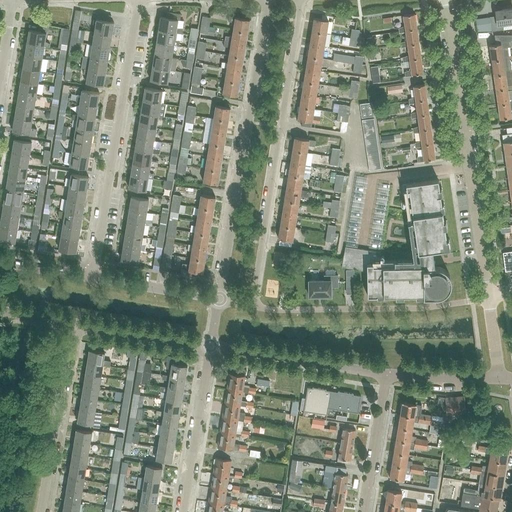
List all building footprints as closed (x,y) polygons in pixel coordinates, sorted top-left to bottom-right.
[(502,24),(511,22),(511,8),(495,11),(496,16),(489,17),(491,31),(503,30),(502,24)] [(158,30),(176,33),(182,34),(182,29),(176,28),(178,20),(180,20),(180,14),(169,12),(168,18),(160,17),(158,30)] [(406,30),(416,28),(414,14),(403,15),(405,26),(399,28),(398,28),(399,33),(406,32),(406,30)] [(234,23),(233,30),(247,33),(249,20),(235,17),(229,16),(228,22),(234,23)] [(201,25),(209,26),(210,18),(203,17),(201,25)] [(312,31),(326,34),(328,21),(314,18),(312,31)] [(94,32),(111,35),(113,22),(96,19),(94,32)] [(208,35),(209,26),(201,25),(200,33),(208,35)] [(350,38),(358,39),(359,28),(351,27),(350,38)] [(408,45),(418,43),(416,28),(406,30),(406,32),(407,41),(401,43),(401,42),(400,43),(401,48),(408,47),(408,45)] [(26,43),(44,46),(46,33),(28,30),(26,43)] [(174,40),(176,33),(158,30),(156,42),(173,45),(179,46),(179,41),(174,40)] [(245,45),(247,33),(233,30),(232,37),(225,36),(224,42),(245,45)] [(324,46),(326,34),(312,31),(310,44),(324,46)] [(109,48),(111,35),(94,32),(92,45),(109,48)] [(502,57),(509,56),(508,47),(511,47),(511,41),(511,40),(511,35),(494,35),(495,45),(489,46),(492,60),(503,59),(502,57)] [(356,46),(358,39),(350,38),(349,45),(356,46)] [(171,58),(173,45),(156,42),(154,55),(171,58)] [(197,50),(205,52),(206,43),(199,42),(197,50)] [(243,58),(245,45),(224,42),(223,46),(230,47),(228,56),(243,58)] [(42,59),(44,46),(26,43),(24,56),(42,59)] [(410,59),(421,58),(418,43),(408,45),(408,47),(409,55),(403,57),(402,57),(403,62),(410,61),(410,59)] [(322,59),(324,46),(310,44),(308,56),(322,59)] [(107,60),(109,48),(92,45),(90,57),(107,60)] [(204,60),(205,52),(197,50),(196,59),(204,60)] [(208,52),(206,61),(218,64),(220,55),(208,52)] [(174,71),(176,59),(171,58),(154,55),(152,67),(169,70),(174,71)] [(353,64),(361,65),(363,56),(355,55),(353,64)] [(40,71),(42,59),(24,56),(22,68),(40,71)] [(221,62),(220,67),(226,68),(241,70),(243,58),(228,56),(227,63),(221,62)] [(320,71),(322,59),(308,56),(306,69),(320,71)] [(504,71),(511,70),(509,56),(502,57),(503,59),(492,60),(494,75),(505,74),(504,71)] [(105,72),(107,60),(90,57),(88,69),(105,72)] [(410,59),(410,61),(411,70),(405,72),(404,72),(405,77),(412,76),(412,74),(423,73),(421,58),(410,59)] [(360,73),(361,65),(353,64),(352,72),(360,73)] [(167,83),(169,70),(152,67),(150,80),(167,83)] [(193,76),(201,77),(203,68),(195,67),(193,76)] [(38,83),(40,71),(22,68),(20,81),(38,83)] [(239,83),(241,70),(226,68),(224,81),(239,83)] [(103,85),(105,72),(88,69),(84,69),(83,74),(87,75),(86,83),(103,85)] [(318,84),(320,71),(306,69),(303,82),(318,84)] [(507,86),(511,85),(511,75),(511,70),(504,71),(505,74),(494,75),(496,90),(507,88),(507,86)] [(201,77),(193,76),(190,93),(202,95),(203,88),(199,87),(201,77)] [(359,81),(351,80),(350,89),(357,91),(359,81)] [(36,96),(38,83),(20,81),(18,93),(36,96)] [(236,96),(239,83),(224,81),(222,94),(236,96)] [(316,97),(318,84),(303,82),(301,94),(316,97)] [(402,92),(401,84),(386,86),(387,94),(402,92)] [(415,101),(427,99),(425,85),(413,86),(415,97),(408,100),(409,104),(416,103),(415,101)] [(509,103),(509,100),(507,92),(511,90),(511,85),(507,86),(507,88),(496,90),(498,104),(509,103)] [(142,100),(160,103),(162,90),(144,88),(142,100)] [(357,91),(350,89),(349,97),(356,98),(357,91)] [(80,103),(97,106),(99,93),(82,90),(80,103)] [(179,106),(185,107),(187,92),(182,91),(179,106)] [(34,108),(36,96),(18,93),(16,105),(34,108)] [(319,97),(316,97),(301,94),(299,107),(313,109),(315,102),(318,103),(319,97)] [(417,115),(429,114),(427,99),(415,101),(416,103),(417,112),(410,114),(411,119),(418,118),(417,115)] [(165,104),(160,103),(142,100),(140,113),(158,116),(163,117),(165,104)] [(500,119),(511,118),(510,110),(511,109),(511,100),(509,100),(509,103),(498,104),(500,119)] [(95,118),(97,106),(80,103),(78,115),(95,118)] [(360,111),(372,109),(371,103),(359,104),(360,111)] [(338,113),(345,115),(347,105),(339,104),(338,113)] [(32,121),(34,108),(16,105),(14,118),(32,121)] [(183,119),(185,107),(179,106),(178,114),(174,113),(174,117),(183,119)] [(187,114),(195,116),(196,107),(188,106),(187,114)] [(213,119),(227,121),(230,108),(215,106),(213,119)] [(321,111),(313,109),(299,107),(297,120),(319,123),(321,111)] [(372,109),(360,111),(361,118),(373,116),(372,109)] [(156,128),(158,116),(140,113),(138,126),(156,128)] [(344,122),(345,115),(338,113),(336,121),(344,122)] [(193,124),(195,116),(187,114),(185,123),(193,124)] [(419,130),(431,129),(429,114),(417,115),(418,118),(419,127),(413,128),(412,128),(413,133),(420,132),(419,130)] [(95,118),(78,115),(72,115),(71,119),(77,120),(75,128),(93,131),(95,118)] [(31,128),(32,121),(14,118),(12,131),(29,134),(29,136),(35,137),(36,129),(31,128)] [(225,134),(227,121),(213,119),(211,132),(225,134)] [(154,141),(156,128),(138,126),(136,138),(154,141)] [(91,143),(93,131),(75,128),(73,140),(91,143)] [(422,145),(433,143),(431,129),(419,130),(420,132),(421,141),(415,143),(415,148),(422,147),(422,145)] [(183,139),(190,141),(192,133),(184,131),(183,139)] [(223,146),(225,134),(211,132),(209,144),(223,146)] [(511,133),(502,135),(505,154),(511,153),(511,133)] [(394,141),(393,134),(381,136),(382,143),(394,141)] [(152,153),(154,141),(136,138),(134,150),(152,153)] [(315,141),(308,140),(294,138),(292,150),(306,153),(307,145),(314,146),(315,141)] [(12,152),(29,155),(31,142),(14,139),(12,152)] [(189,149),(190,141),(183,139),(181,148),(189,149)] [(89,156),(91,143),(73,140),(71,153),(89,156)] [(422,145),(422,147),(423,156),(418,158),(417,157),(417,158),(417,163),(425,162),(424,160),(435,158),(433,143),(422,145)] [(221,159),(223,146),(209,144),(207,157),(221,159)] [(330,157),(338,158),(340,149),(332,148),(330,157)] [(151,161),(152,153),(134,150),(132,163),(150,166),(157,167),(158,162),(151,161)] [(304,165),(306,153),(292,150),(290,163),(304,165)] [(27,168),(29,155),(12,152),(10,165),(27,168)] [(87,169),(89,156),(71,153),(69,166),(87,169)] [(178,165),(186,166),(188,158),(180,156),(178,165)] [(219,172),(221,159),(207,157),(205,169),(219,172)] [(337,165),(338,158),(330,157),(329,165),(337,165)] [(149,173),(150,166),(132,163),(131,175),(148,178),(152,179),(153,174),(149,173)] [(302,178),(304,165),(290,163),(288,176),(302,178)] [(25,180),(27,168),(10,165),(8,177),(25,180)] [(185,175),(186,166),(178,165),(177,173),(185,175)] [(217,184),(219,172),(205,169),(203,182),(217,184)] [(69,187),(86,190),(89,177),(71,174),(69,187)] [(334,183),(342,185),(344,175),(336,174),(334,183)] [(146,191),(148,178),(131,175),(128,188),(146,191)] [(301,190),(302,178),(288,176),(286,188),(301,190)] [(23,192),(25,180),(8,177),(6,189),(23,192)] [(434,266),(432,250),(447,248),(447,247),(444,248),(443,240),(446,240),(444,227),(441,228),(440,222),(444,221),(442,211),(439,212),(438,206),(441,205),(440,196),(437,196),(436,190),(439,190),(438,180),(401,185),(403,198),(410,197),(417,252),(421,252),(423,265),(379,266),(379,261),(380,252),(345,246),(341,267),(366,272),(367,296),(377,296),(377,292),(383,292),(383,295),(396,295),(396,292),(403,292),(403,295),(416,295),(416,291),(423,291),(423,297),(437,297),(436,292),(438,291),(440,291),(442,290),(445,294),(446,293),(447,292),(449,291),(450,290),(450,289),(451,288),(452,286),(452,285),(453,285),(453,283),(453,282),(453,281),(453,279),(453,278),(453,277),(452,276),(452,275),(452,274),(451,273),(450,272),(450,271),(449,270),(448,269),(446,268),(446,267),(444,267),(442,266),(441,265),(439,265),(437,265),(436,265),(434,266)] [(341,192),(342,185),(334,183),(333,191),(341,192)] [(84,202),(86,190),(69,187),(67,200),(84,202)] [(301,190),(286,188),(284,201),(299,203),(300,196),(307,197),(308,191),(301,190)] [(21,205),(23,192),(6,189),(4,202),(21,205)] [(172,203),(180,205),(181,197),(174,195),(172,203)] [(199,208),(213,210),(215,197),(201,195),(199,208)] [(129,210),(147,212),(149,199),(131,197),(129,210)] [(330,209),(338,210),(339,201),(332,199),(330,209)] [(82,215),(84,202),(67,200),(65,212),(82,215)] [(297,216),(299,203),(284,201),(282,214),(297,216)] [(19,217),(21,205),(4,202),(2,214),(19,217)] [(178,213),(180,205),(172,203),(171,212),(178,213)] [(211,223),(213,210),(199,208),(196,221),(211,223)] [(337,217),(338,210),(330,209),(329,216),(337,217)] [(145,220),(147,212),(129,210),(127,222),(145,225),(152,226),(153,221),(145,220)] [(82,215),(65,212),(58,211),(57,217),(64,218),(63,225),(80,227),(82,215)] [(0,227),(17,230),(19,217),(2,214),(0,223),(0,227)] [(295,229),(297,216),(282,214),(280,226),(295,229)] [(168,229),(176,230),(177,222),(169,220),(168,229)] [(209,235),(211,223),(196,221),(194,233),(209,235)] [(143,237),(145,225),(127,222),(125,234),(143,237)] [(326,234),(334,235),(335,226),(327,224),(326,234)] [(78,240),(80,227),(63,225),(61,237),(78,240)] [(293,241),(295,229),(280,226),(278,239),(293,241)] [(0,240),(15,243),(17,230),(0,227),(0,240)] [(174,238),(176,230),(168,229),(166,237),(174,238)] [(207,248),(209,235),(194,233),(192,246),(207,248)] [(141,245),(143,237),(125,234),(123,247),(141,250),(145,250),(146,245),(141,245)] [(333,243),(334,235),(326,234),(325,241),(333,243)] [(76,253),(78,240),(61,237),(59,250),(76,253)] [(207,248),(192,246),(187,245),(187,250),(191,251),(190,258),(204,261),(207,248)] [(164,253),(172,255),(173,247),(165,246),(164,253)] [(139,263),(141,250),(123,247),(121,260),(139,263)] [(511,251),(502,253),(505,274),(511,272),(511,251)] [(170,264),(172,255),(164,253),(162,262),(170,264)] [(202,274),(204,261),(190,258),(189,264),(182,263),(180,273),(187,274),(188,271),(202,274)] [(331,287),(338,287),(337,275),(324,275),(324,280),(309,281),(309,297),(331,296),(331,287)] [(89,350),(87,362),(103,365),(103,364),(110,365),(110,361),(104,360),(105,353),(89,350)] [(150,361),(152,354),(145,352),(143,360),(150,361)] [(186,359),(182,359),(168,356),(166,368),(171,369),(169,376),(185,379),(187,367),(185,366),(186,359)] [(101,377),(103,365),(87,362),(85,374),(101,377)] [(99,389),(101,377),(85,374),(83,386),(99,389)] [(249,387),(243,386),(245,377),(230,374),(227,389),(242,392),(242,391),(248,392),(255,394),(256,389),(249,387)] [(183,391),(185,379),(169,376),(167,388),(183,391)] [(269,387),(270,380),(257,378),(256,385),(269,387)] [(97,401),(99,389),(83,386),(81,398),(97,401)] [(183,391),(167,388),(160,387),(159,391),(167,392),(166,400),(181,403),(183,391)] [(302,398),(300,409),(303,410),(303,411),(315,413),(319,388),(312,387),(312,388),(307,387),(305,398),(302,398)] [(319,388),(315,413),(327,415),(328,408),(327,408),(330,391),(326,390),(326,389),(319,388)] [(241,401),(242,392),(227,389),(225,403),(240,406),(253,408),(254,403),(241,401)] [(330,391),(327,408),(328,408),(342,410),(345,392),(338,391),(337,392),(330,391)] [(345,392),(342,410),(358,413),(361,396),(353,395),(353,394),(345,392)] [(457,396),(459,414),(466,413),(464,396),(457,396)] [(446,415),(453,414),(451,397),(445,397),(446,415)] [(95,412),(97,401),(81,398),(79,410),(95,412)] [(179,414),(181,403),(166,400),(164,411),(156,410),(179,414)] [(420,414),(421,405),(402,402),(400,415),(414,417),(418,418),(418,422),(424,423),(425,415),(420,414)] [(240,406),(225,403),(222,418),(237,420),(251,422),(251,417),(244,416),(245,413),(239,412),(240,406)] [(93,425),(95,412),(79,410),(77,422),(93,425)] [(178,426),(179,414),(156,410),(155,414),(163,416),(162,423),(178,426)] [(418,418),(414,417),(400,415),(398,428),(412,430),(413,421),(418,422),(418,418)] [(235,434),(237,420),(222,418),(220,432),(235,434)] [(176,438),(178,426),(162,423),(160,435),(176,438)] [(340,443),(353,445),(355,430),(343,428),(340,443)] [(411,436),(412,430),(398,428),(395,440),(410,442),(414,443),(414,447),(420,448),(421,440),(415,439),(416,436),(411,436)] [(74,442),(90,444),(92,432),(76,430),(74,442)] [(233,444),(235,434),(220,432),(218,447),(233,449),(239,450),(246,451),(247,446),(239,445),(233,444)] [(174,449),(176,438),(160,435),(158,447),(174,449)] [(414,443),(410,442),(395,440),(393,453),(408,455),(409,449),(413,449),(414,447),(414,443)] [(88,456),(90,444),(74,442),(72,454),(88,456)] [(350,460),(353,445),(340,443),(338,458),(350,460)] [(485,447),(479,446),(478,451),(485,452),(491,453),(489,460),(505,463),(508,450),(491,448),(492,447),(485,447)] [(172,462),(174,449),(158,447),(156,459),(172,462)] [(250,449),(249,456),(259,457),(260,451),(250,449)] [(406,462),(408,455),(393,453),(391,465),(406,467),(410,468),(410,472),(416,473),(417,465),(411,464),(411,463),(406,462)] [(86,468),(88,456),(72,454),(70,466),(86,468)] [(235,471),(229,470),(231,461),(216,459),(213,473),(228,476),(235,477),(241,478),(242,473),(235,472),(235,471)] [(299,483),(303,461),(292,460),(289,481),(299,483)] [(482,465),(482,468),(481,471),(503,475),(505,463),(489,460),(488,466),(482,465)] [(126,475),(128,466),(128,462),(122,461),(120,474),(126,475)] [(410,468),(406,467),(391,465),(389,478),(403,480),(405,473),(409,474),(410,472),(410,468)] [(84,480),(86,468),(70,466),(68,477),(84,480)] [(144,478),(160,480),(162,468),(146,466),(144,478)] [(481,471),(482,468),(477,467),(475,474),(480,474),(479,483),(501,487),(503,475),(481,471)] [(226,490),(228,476),(213,473),(211,488),(226,490)] [(333,488),(345,490),(348,475),(335,473),(333,488)] [(126,478),(126,475),(120,474),(120,477),(118,486),(124,487),(126,478)] [(82,492),(84,480),(68,477),(66,489),(82,492)] [(158,492),(160,480),(144,478),(142,490),(158,492)] [(499,499),(501,487),(479,483),(477,490),(463,488),(463,493),(498,499),(499,499)] [(225,499),(226,490),(211,488),(209,502),(224,504),(230,505),(230,506),(237,507),(238,501),(231,500),(225,499)] [(343,505),(345,490),(333,488),(330,503),(343,505)] [(80,504),(82,492),(66,489),(64,501),(80,504)] [(156,504),(158,492),(142,490),(140,502),(156,504)] [(405,500),(400,500),(401,492),(387,490),(385,503),(399,505),(404,506),(403,510),(410,511),(411,502),(405,501),(405,500)] [(496,511),(498,499),(463,493),(460,505),(480,508),(496,511)] [(269,505),(270,496),(258,495),(258,505),(269,505)] [(78,511),(80,504),(64,501),(62,511),(78,511)] [(154,511),(156,504),(140,502),(136,501),(135,507),(139,508),(138,511),(154,511)] [(222,511),(224,504),(209,502),(207,511),(222,511)] [(341,511),(343,505),(330,503),(328,511),(341,511)] [(404,506),(399,505),(385,503),(383,511),(398,511),(403,511),(403,510),(404,506)]
